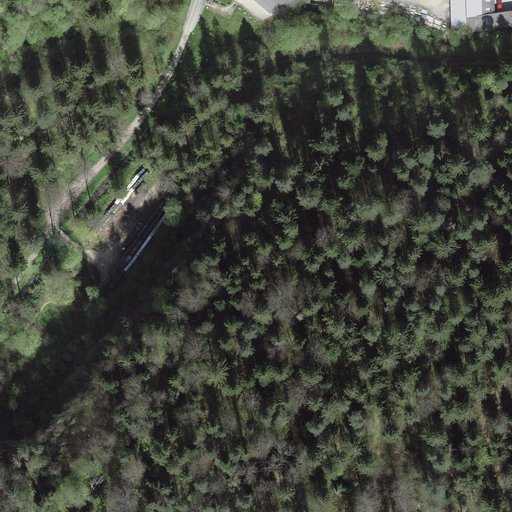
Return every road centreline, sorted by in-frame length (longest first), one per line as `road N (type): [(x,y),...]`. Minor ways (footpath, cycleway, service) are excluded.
road 1 (track): [(52,224),(84,247),(100,247),(224,99),(282,62),(352,51),(441,59),(511,49)]
road 2 (track): [(0,301),(73,193),(154,99),(187,30)]
